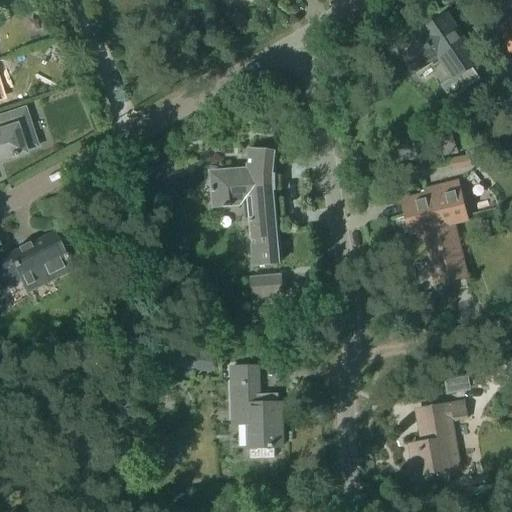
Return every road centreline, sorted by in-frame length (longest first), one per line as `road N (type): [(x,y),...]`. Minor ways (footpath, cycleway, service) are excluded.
road 1 (residential): [(353,511),(345,452),(347,295),(313,81),(299,39)]
road 2 (residential): [(0,205),(299,39)]
